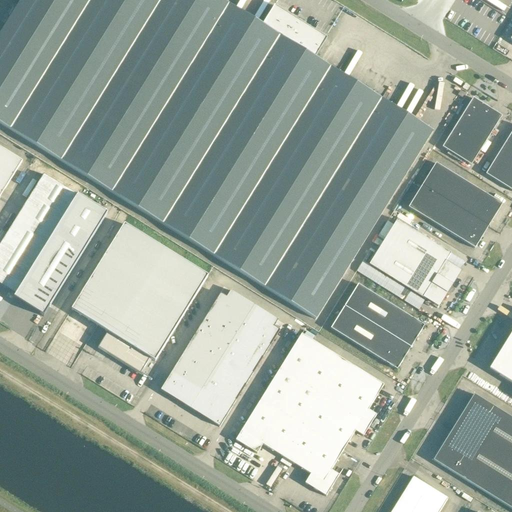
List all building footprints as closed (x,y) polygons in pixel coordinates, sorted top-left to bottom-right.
[(0,123),(316,320),(380,216),(433,131),(315,58),(262,25),(221,0),(20,0),(0,33),(0,123)] [(274,6),(262,25),(315,58),(327,39),(274,6)] [(502,117),(473,99),(442,148),(471,166),(502,117)] [(511,191),(511,131),(485,175),(511,191)] [(0,196),(22,162),(0,147),(0,196)] [(422,186),(488,227),(489,228),(489,227),(502,205),(435,164),(422,186)] [(43,175),(0,244),(0,284),(16,295),(13,298),(15,299),(40,315),(43,317),(107,214),(77,196),(43,175)] [(475,249),(488,227),(422,186),(408,208),(475,249)] [(424,297),(438,306),(459,272),(445,263),(451,254),(397,220),(369,265),(423,299),(424,297)] [(124,225),(71,310),(107,333),(98,348),(107,354),(108,352),(113,356),(141,374),(150,359),(155,362),(208,276),(124,225)] [(358,285),(344,307),(412,348),(411,347),(424,326),(358,285)] [(160,391),(220,428),(280,331),(274,327),(278,320),(231,291),(226,298),(220,294),(160,391)] [(344,307),(330,329),(397,370),(410,349),(411,350),(412,348),(344,307)] [(511,332),(489,369),(511,383),(511,332)] [(301,334),(279,370),(325,398),(370,426),(376,416),(368,411),(384,386),(301,334)] [(286,460),(306,428),(325,398),(279,370),(235,441),(257,454),(263,445),(286,460)] [(455,424),(511,459),(511,418),(474,395),(455,424)] [(370,426),(325,398),(306,428),(343,451),(355,432),(363,437),(370,426)] [(511,509),(511,459),(455,424),(433,461),(511,509)] [(331,471),(343,451),(306,428),(286,460),(310,475),(305,484),(326,497),(339,476),(331,471)] [(282,458),(280,462),(289,468),(292,464),(282,458)] [(439,511),(448,499),(413,478),(391,511),(439,511)]
